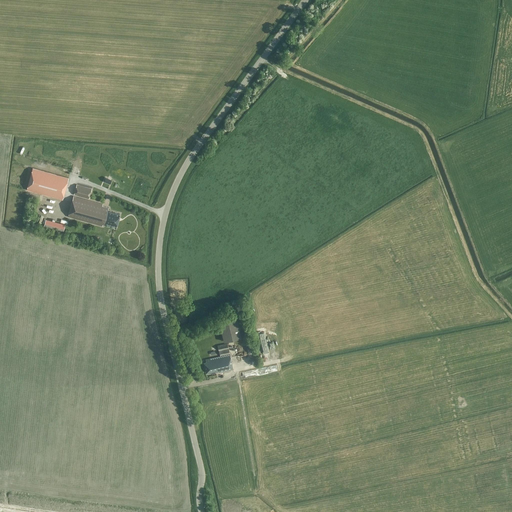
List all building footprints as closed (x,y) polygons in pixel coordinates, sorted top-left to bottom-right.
[(69,178),(33,168),(27,189),(63,199),(69,178)] [(74,195),(89,199),(92,189),(77,184),(74,195)] [(102,226),(103,224),(105,225),(106,223),(117,226),(120,214),(109,211),(109,210),(108,209),(108,208),(102,206),(103,204),(74,196),(68,217),(102,226)] [(67,230),(69,223),(53,219),(54,215),(48,214),(46,225),(67,230)] [(241,337),(236,316),(219,320),(224,341),(241,337)] [(216,371),(217,373),(233,369),(227,343),(218,345),(220,356),(206,359),(206,361),(203,362),(206,373),(216,371)]
